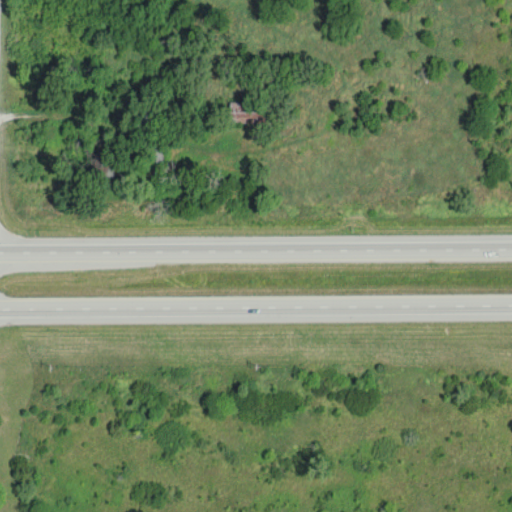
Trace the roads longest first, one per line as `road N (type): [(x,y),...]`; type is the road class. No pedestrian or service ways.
road 1 (trunk): [(511,246),(0,252)]
road 2 (trunk): [(0,309),(511,306)]
